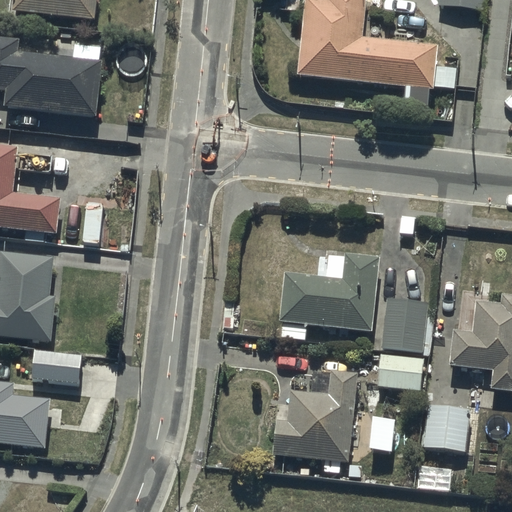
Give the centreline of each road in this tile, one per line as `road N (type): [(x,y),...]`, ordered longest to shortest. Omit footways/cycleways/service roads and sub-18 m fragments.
road 1 (residential): [(135,511),(160,436),(193,145)]
road 2 (residential): [(193,145),(511,180)]
road 3 (residential): [(193,145),(208,0)]
